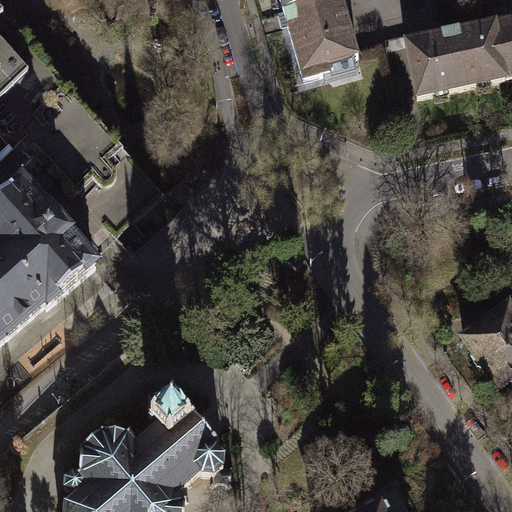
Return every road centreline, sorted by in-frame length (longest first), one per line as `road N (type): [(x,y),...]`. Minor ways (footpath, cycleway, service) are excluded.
road 1 (residential): [(379,188),(341,217),(344,275),(510,511)]
road 2 (residential): [(224,0),(268,125),(379,188)]
road 3 (residential): [(379,188),(511,162)]
